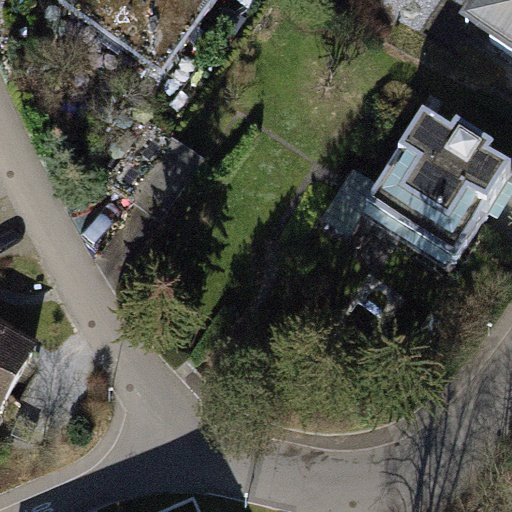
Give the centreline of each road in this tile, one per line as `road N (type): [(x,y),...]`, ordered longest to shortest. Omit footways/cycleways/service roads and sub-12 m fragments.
road 1 (residential): [(182,455),(379,492),(448,456),(511,370)]
road 2 (residential): [(0,124),(182,455)]
road 3 (residential): [(182,455),(32,511)]
